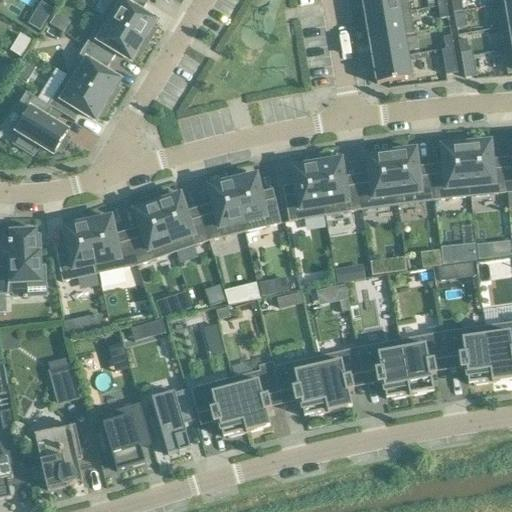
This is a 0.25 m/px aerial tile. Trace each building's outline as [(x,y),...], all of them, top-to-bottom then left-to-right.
[(156,23),(141,14),(147,4),(140,0),(113,0),(103,18),(147,45),(155,32),(152,30),(156,23)] [(410,13),(408,0),(362,0),(366,21),(410,13)] [(436,0),(438,9),(446,7),(444,0),(436,0)] [(453,14),(461,13),(459,1),(451,2),(453,14)] [(511,4),(496,7),(499,30),(511,27),(511,4)] [(49,38),(62,15),(50,7),(36,31),(49,38)] [(438,9),(440,21),(448,19),(446,7),(438,9)] [(414,34),(410,13),(366,21),(369,42),(404,36),(405,37),(414,35),(414,34)] [(468,28),(466,14),(456,16),(458,30),(468,28)] [(147,45),(103,18),(84,47),(111,64),(117,53),(132,62),(136,56),(139,58),(147,45)] [(503,52),(511,50),(511,27),(499,30),(503,52)] [(223,33),(201,91),(225,100),(247,42),(223,33)] [(373,63),(408,57),(405,37),(404,36),(369,42),(373,63)] [(453,49),(451,37),(443,38),(445,51),(453,49)] [(469,53),(467,41),(458,42),(460,54),(469,53)] [(119,83),(105,74),(111,64),(84,47),(66,77),(111,104),(119,91),(115,89),(119,83)] [(457,74),(453,50),(441,51),(445,76),(457,74)] [(511,50),(503,52),(507,76),(511,74),(511,50)] [(477,77),(472,53),(460,55),(465,79),(477,77)] [(408,57),(373,63),(376,86),(412,80),(408,57)] [(111,104),(66,77),(48,107),(52,109),(52,110),(74,123),(81,113),(95,122),(99,115),(103,117),(111,104)] [(68,134),(46,120),(52,110),(52,109),(48,107),(26,93),(19,106),(25,109),(12,130),(21,135),(15,146),(32,156),(39,146),(54,155),(57,151),(60,153),(68,140),(65,138),(68,134)] [(262,105),(268,129),(278,127),(272,103),(262,105)] [(265,128),(263,118),(245,121),(247,131),(265,128)] [(493,171),(492,160),(490,143),(488,143),(488,144),(484,144),(483,141),(465,143),(471,199),(507,195),(505,169),(493,171)] [(471,199),(465,143),(447,145),(448,148),(444,148),(443,148),(441,148),(443,165),(444,175),(431,177),(434,202),(471,199)] [(419,178),(415,151),(413,151),(391,154),(398,207),(434,202),(431,177),(419,178)] [(398,207),(391,154),(389,155),(389,152),(373,154),(373,157),(369,157),(367,157),(369,174),(370,184),(358,186),(361,212),(362,212),(398,207)] [(345,188),(341,161),(339,161),(339,162),(317,165),(325,217),(361,212),(358,186),(345,188)] [(325,217),(317,165),(315,166),(314,163),(299,165),(299,168),(295,169),(294,169),(293,169),(296,186),(297,196),(285,198),(289,223),(325,217)] [(262,203),(256,177),(254,177),(255,177),(250,178),(249,176),(232,180),(245,234),(281,225),(275,200),(262,203)] [(245,234),(232,180),(214,184),(215,187),(211,188),(210,187),(209,188),(213,205),(215,214),(202,218),(209,243),(245,234)] [(189,222),(186,213),(180,196),(178,197),(174,199),(173,196),(158,201),(159,204),(157,205),(174,255),(209,243),(202,218),(189,222)] [(174,255),(157,205),(136,212),(135,212),(134,212),(140,229),(143,238),(130,242),(138,267),(174,255)] [(117,245),(111,219),(109,219),(87,224),(98,276),(137,268),(138,267),(130,242),(117,245)] [(98,276),(87,224),(85,225),(84,222),(69,225),(70,228),(66,229),(65,229),(65,228),(63,229),(69,256),(57,258),(62,284),(98,276)] [(9,269),(0,269),(0,296),(12,296),(12,286),(46,284),(45,267),(40,267),(39,254),(37,254),(37,250),(40,250),(40,236),(36,236),(36,232),(32,232),(32,228),(14,229),(14,233),(10,233),(11,243),(9,244),(9,247),(11,247),(11,255),(9,255),(9,269)] [(491,247),(478,248),(480,261),(492,260),(491,247)] [(349,270),(338,272),(340,285),(351,283),(349,270)] [(346,300),(339,302),(341,313),(348,311),(346,300)] [(511,324),(484,328),(492,385),(511,381),(511,324)] [(144,346),(174,342),(172,328),(142,332),(144,346)] [(492,385),(484,328),(442,334),(446,360),(458,358),(460,372),(466,371),(468,386),(473,386),(473,387),(492,385)] [(434,362),(446,360),(442,334),(399,342),(410,398),(434,394),(431,378),(437,377),(434,362)] [(410,398),(399,342),(357,350),(362,375),(375,373),(377,387),(383,386),(386,401),(390,400),(391,402),(410,398)] [(122,344),(107,349),(111,361),(125,356),(122,344)] [(350,378),(362,375),(357,350),(315,359),(328,415),(352,410),(348,394),(354,393),(350,378)] [(328,415),(315,359),(274,369),(280,394),(292,391),(295,405),(301,404),(304,419),(309,418),(309,419),(328,415)] [(268,397),(280,394),(274,369),(273,364),(258,368),(260,373),(232,380),(247,435),(270,429),(266,413),(272,412),(268,397)] [(82,401),(83,400),(73,365),(72,365),(73,367),(50,373),(58,404),(81,398),(82,401)] [(247,435),(232,380),(191,391),(197,416),(210,412),(213,426),(219,425),(223,439),(227,438),(228,440),(247,435)] [(195,422),(186,391),(175,395),(174,393),(151,400),(157,420),(149,422),(155,444),(163,441),(167,457),(178,454),(179,454),(191,451),(186,435),(184,426),(195,422)] [(145,465),(140,449),(137,439),(147,436),(147,437),(149,436),(140,405),(100,417),(105,435),(102,435),(106,452),(110,451),(116,473),(132,468),(145,465)] [(13,411),(0,413),(0,418),(2,431),(16,428),(13,411)] [(57,431),(34,437),(36,446),(34,446),(35,460),(40,459),(47,492),(81,484),(82,485),(83,485),(77,461),(82,459),(75,427),(70,428),(70,426),(56,427),(57,431)] [(18,464),(13,439),(0,441),(0,502),(11,500),(7,481),(13,480),(10,466),(18,464)]
